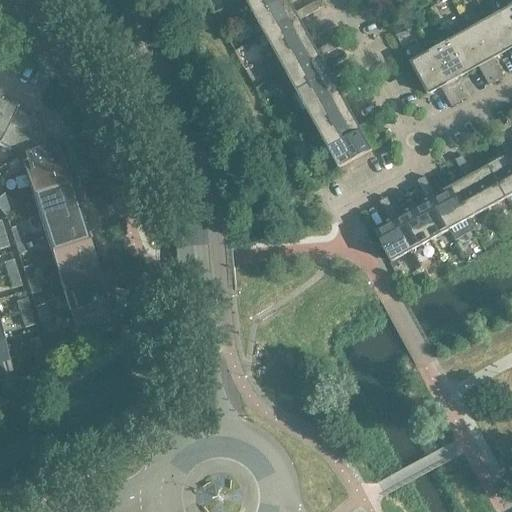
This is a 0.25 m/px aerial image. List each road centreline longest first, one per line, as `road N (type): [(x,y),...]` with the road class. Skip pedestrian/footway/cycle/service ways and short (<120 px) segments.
road 1 (tertiary): [(211,438),(182,176),(89,0)]
road 2 (residential): [(412,140),(332,0)]
